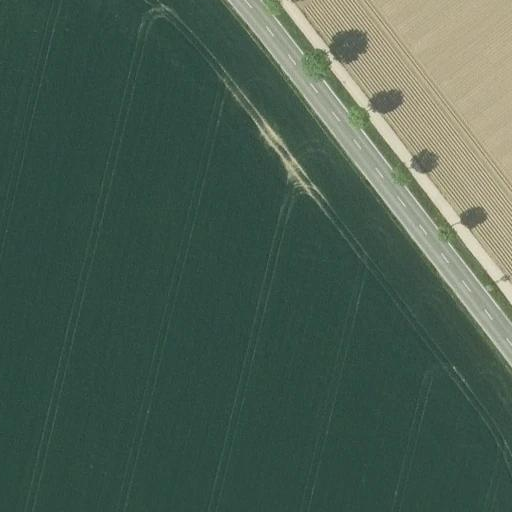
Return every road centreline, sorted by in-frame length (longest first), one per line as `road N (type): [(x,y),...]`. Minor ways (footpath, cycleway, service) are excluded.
road 1 (unclassified): [(511,352),(243,0)]
road 2 (track): [(511,300),(280,0)]
